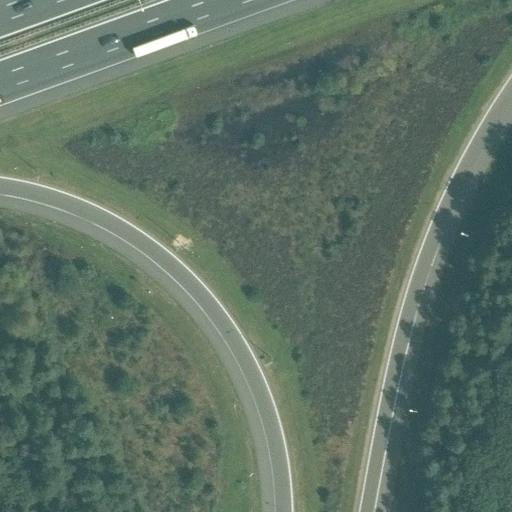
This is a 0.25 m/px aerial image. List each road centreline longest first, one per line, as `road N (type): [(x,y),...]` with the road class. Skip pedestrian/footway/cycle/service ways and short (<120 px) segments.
road 1 (motorway): [(0,183),(44,193),(130,233),(227,328),(257,384),(279,462),(279,511)]
road 2 (motorway): [(365,511),(408,310),(455,188),(511,94)]
road 3 (motorway): [(0,83),(231,0)]
